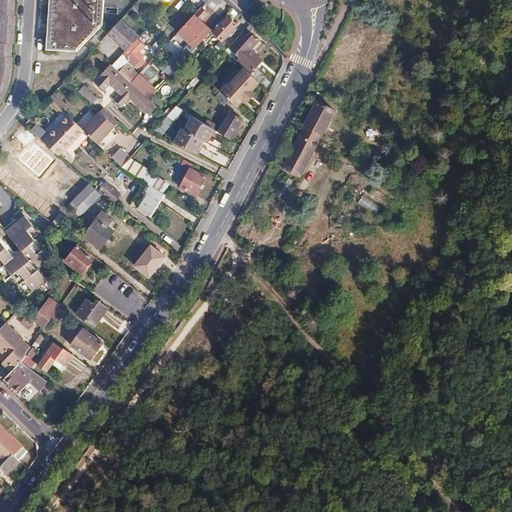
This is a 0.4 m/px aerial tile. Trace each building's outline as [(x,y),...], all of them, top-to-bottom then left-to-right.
[(0,104),(3,100),(7,89),(10,78),(12,60),(10,60),(12,46),(13,46),(15,18),(14,18),(15,0),(1,0),(0,15),(0,17),(1,17),(0,33),(0,104)] [(53,0),(51,38),(47,37),(46,49),(77,51),(103,25),(104,4),(104,0),(53,0)] [(208,0),(206,3),(213,9),(221,0),(208,0)] [(204,19),(211,11),(204,5),(197,12),(204,19)] [(196,17),(174,40),(181,47),(204,24),(196,17)] [(224,17),(215,27),(218,29),(209,39),(220,49),(225,44),(223,42),(238,26),(229,17),(227,20),(224,17)] [(121,20),(108,34),(127,51),(137,40),(140,37),(121,20)] [(251,25),(233,44),(235,46),(232,49),(243,59),(239,63),(243,66),(259,81),(261,83),(266,77),(256,68),(260,64),(253,58),(255,55),(251,50),(259,41),(251,34),(256,30),(251,25)] [(189,44),(167,68),(171,73),(204,39),(200,35),(190,46),(189,44)] [(137,40),(127,51),(123,55),(136,67),(131,72),(118,60),(113,65),(131,82),(140,74),(144,69),(141,66),(145,62),(141,58),(142,57),(137,52),(144,46),(137,40)] [(212,45),(208,50),(213,53),(217,49),(212,45)] [(214,56),(200,72),(203,75),(222,54),(220,52),(214,56)] [(263,61),(255,55),(253,58),(260,64),(263,61)] [(150,99),(131,82),(113,65),(96,82),(105,90),(110,84),(121,94),(116,100),(123,106),(131,98),(147,113),(148,112),(150,114),(158,107),(150,99)] [(225,82),(218,89),(220,91),(230,100),(236,106),(244,97),(247,101),(255,93),(251,89),(259,81),(243,66),(229,82),(225,82)] [(140,74),(131,82),(150,99),(158,90),(140,74)] [(86,85),(79,90),(89,103),(96,98),(86,85)] [(230,100),(220,91),(214,97),(224,106),(230,100)] [(54,93),(50,97),(68,115),(72,110),(54,93)] [(337,109),(314,97),(280,163),(303,175),(337,109)] [(99,112),(83,129),(85,131),(100,145),(116,128),(120,123),(103,107),(99,112)] [(168,118),(174,122),(177,124),(185,112),(177,107),(153,133),(154,133),(168,118)] [(231,112),(218,132),(231,140),(234,134),(236,135),(241,127),(239,125),(243,119),(231,112)] [(44,142),(59,155),(64,150),(65,151),(85,131),(83,129),(69,116),(44,142)] [(183,128),(174,143),(196,153),(203,140),(205,142),(212,128),(194,117),(186,130),(183,128)] [(168,118),(154,133),(161,137),(174,122),(168,118)] [(121,133),(116,128),(100,145),(105,150),(121,133)] [(122,148),(113,157),(122,166),(123,167),(130,159),(131,158),(122,148)] [(76,189),(84,180),(54,154),(46,164),(76,189)] [(130,159),(123,167),(130,172),(139,178),(142,180),(148,170),(130,159)] [(193,164),(184,159),(182,163),(191,168),(193,164)] [(0,179),(50,220),(59,210),(0,162),(0,179)] [(179,186),(196,195),(205,177),(191,169),(188,174),(186,173),(179,186)] [(170,183),(148,170),(142,180),(149,184),(151,186),(164,193),(170,183)] [(72,202),(84,214),(103,194),(90,182),(72,202)] [(143,193),(146,195),(151,186),(149,184),(143,193)] [(109,191),(104,187),(103,186),(99,190),(115,203),(122,194),(112,187),(111,188),(109,191)] [(150,216),(164,194),(164,193),(151,186),(146,195),(148,196),(139,209),(150,216)] [(374,215),(380,207),(364,195),(358,202),(374,215)] [(84,236),(101,249),(115,231),(109,226),(113,220),(103,212),(94,223),(90,220),(84,229),(88,232),(84,236)] [(0,257),(5,264),(4,264),(13,275),(19,270),(26,280),(25,280),(33,291),(46,280),(39,270),(48,263),(39,253),(44,250),(36,239),(35,240),(26,230),(32,225),(25,216),(7,230),(0,221),(0,257)] [(82,273),(95,257),(79,244),(66,261),(82,273)] [(50,297),(33,320),(34,321),(37,324),(44,329),(61,306),(50,297)] [(95,325),(108,307),(98,300),(94,304),(87,299),(76,314),(84,320),(85,318),(95,325)] [(33,320),(27,316),(22,322),(29,328),(34,321),(33,320)] [(5,323),(0,328),(0,349),(8,357),(3,362),(12,371),(21,362),(26,355),(31,348),(5,323)] [(77,349),(91,359),(103,343),(87,332),(80,341),(83,342),(77,349)] [(73,354),(63,347),(62,349),(52,341),(49,346),(51,347),(38,366),(46,371),(55,358),(64,365),(73,354)] [(26,355),(21,362),(28,367),(32,370),(36,363),(31,359),(38,351),(33,347),(27,356),(26,355)] [(12,371),(5,379),(19,393),(33,378),(24,371),(28,367),(21,362),(12,371)] [(24,371),(33,378),(37,374),(32,370),(28,367),(24,371)] [(0,442),(20,462),(30,453),(0,423),(0,442)] [(8,475),(20,462),(0,442),(0,449),(3,452),(0,454),(0,457),(7,464),(1,469),(8,475)]
